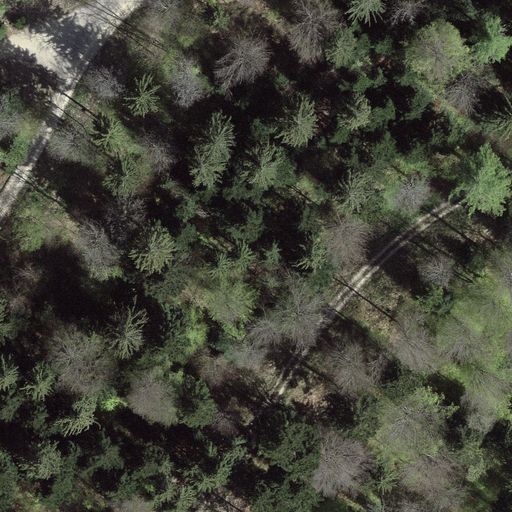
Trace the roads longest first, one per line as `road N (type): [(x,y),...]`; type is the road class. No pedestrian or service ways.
road 1 (track): [(181,511),(357,273),(511,178)]
road 2 (track): [(0,229),(65,105),(78,38)]
